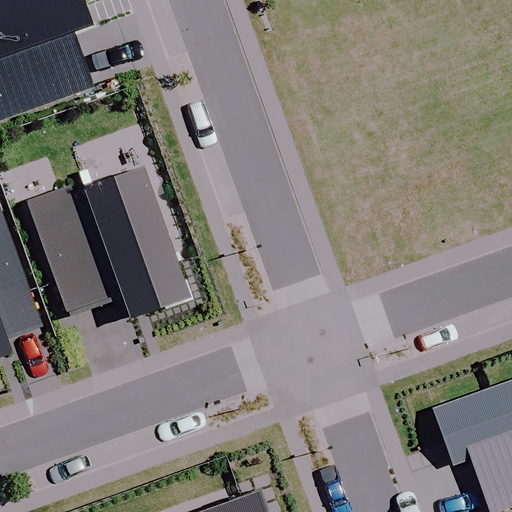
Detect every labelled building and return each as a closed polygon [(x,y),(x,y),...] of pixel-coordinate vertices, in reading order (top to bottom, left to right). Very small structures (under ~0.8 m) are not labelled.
[(0,0),(0,121),(87,89),(67,36),(89,28),(78,0),(0,0)] [(119,301),(127,326),(187,306),(140,174),(83,195),(72,198),(70,193),(28,207),(66,319),(119,301)] [(4,341),(39,329),(0,220),(0,360),(10,357),(4,341)] [(511,379),(428,409),(447,464),(466,457),(485,511),(511,502),(511,379)] [(261,511),(256,497),(213,511),(261,511)]
